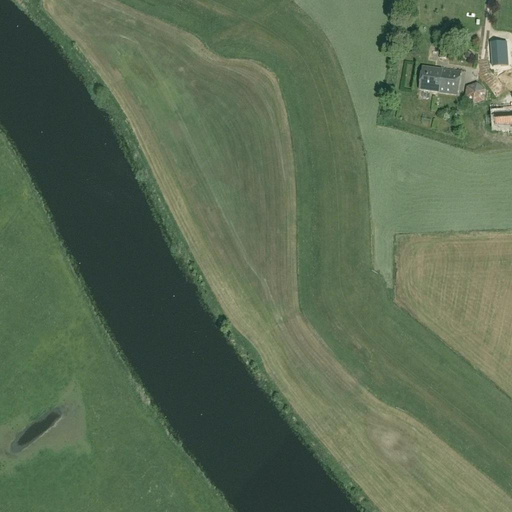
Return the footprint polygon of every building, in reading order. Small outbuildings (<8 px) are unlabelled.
[(507,43),(491,44),(492,60),(504,59),(505,67),(509,67),(507,43)] [(435,61),(435,50),(426,50),(426,60),(435,61)] [(448,51),(440,50),(439,60),(446,61),(448,51)] [(461,73),(423,67),(419,90),(458,96),(461,73)] [(484,102),(486,91),(478,84),(467,88),(465,99),(473,106),(484,102)] [(511,112),(495,113),(495,127),(511,125),(511,112)]
